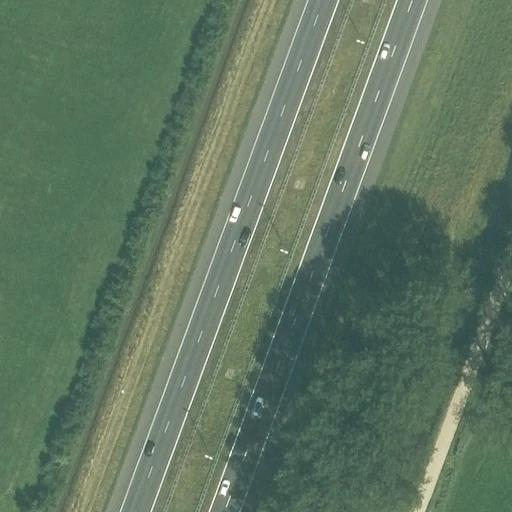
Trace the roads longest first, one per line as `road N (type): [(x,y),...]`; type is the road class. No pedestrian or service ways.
road 1 (motorway): [(222,511),(407,0)]
road 2 (motorway): [(317,0),(132,511)]
road 3 (track): [(418,511),(511,258)]
